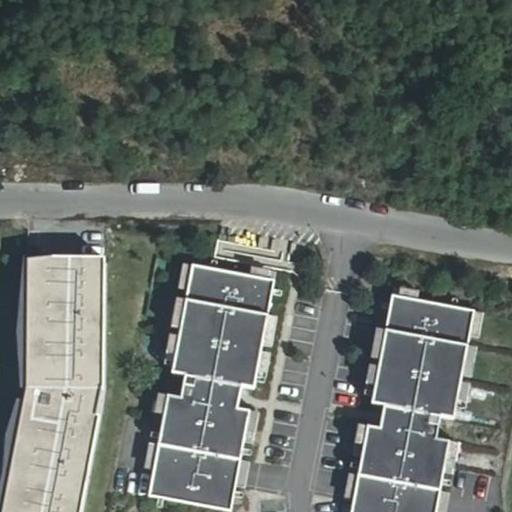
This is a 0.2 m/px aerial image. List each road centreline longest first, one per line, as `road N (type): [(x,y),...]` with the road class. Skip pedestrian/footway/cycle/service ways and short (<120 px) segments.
road 1 (residential): [(348,218),(274,204),(0,204)]
road 2 (unclassified): [(335,289),(301,511)]
road 3 (residential): [(511,249),(348,218)]
